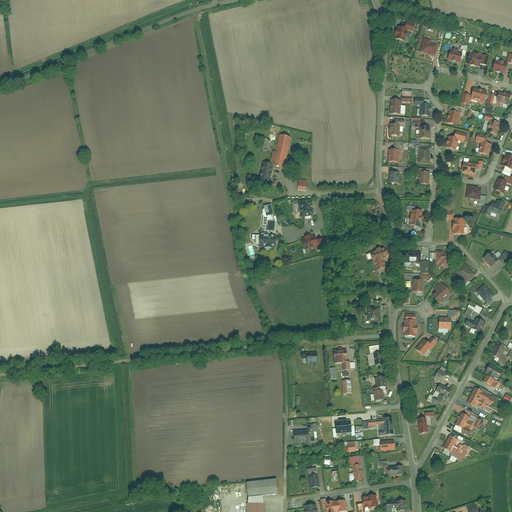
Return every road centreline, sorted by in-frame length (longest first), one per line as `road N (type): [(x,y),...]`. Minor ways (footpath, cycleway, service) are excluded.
road 1 (residential): [(392,334),(0,375)]
road 2 (track): [(196,10),(243,269),(276,344)]
road 3 (unclassified): [(0,86),(230,0)]
road 4 (residential): [(507,304),(412,472)]
road 5 (residential): [(392,334),(412,472)]
